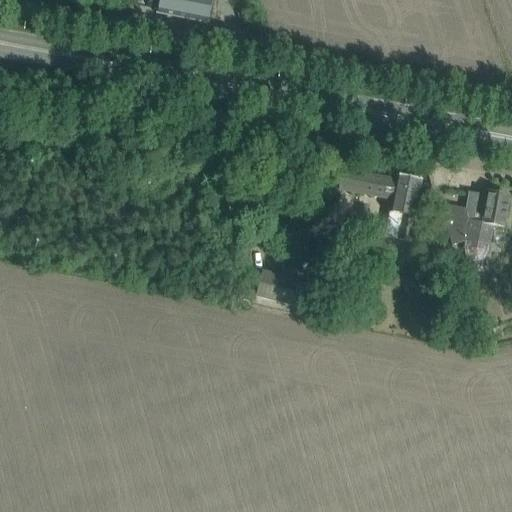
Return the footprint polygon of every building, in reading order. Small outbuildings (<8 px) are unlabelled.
[(160,0),(158,11),(157,15),(207,24),(210,5),(211,0),(160,0)] [(396,177),(395,182),(389,181),(389,180),(341,171),(341,173),(343,173),(339,191),(338,190),(337,192),(391,202),(384,239),(410,244),(418,201),(422,181),(396,177)] [(493,228),(503,230),(509,198),(487,193),(486,197),(468,194),(465,210),(440,205),(451,247),(464,243),(463,249),(464,256),(470,262),(477,264),(485,260),(489,253),(493,228)] [(309,285),(263,273),(256,299),(302,311),(309,285)] [(491,330),(480,333),(483,345),(495,341),(491,330)]
